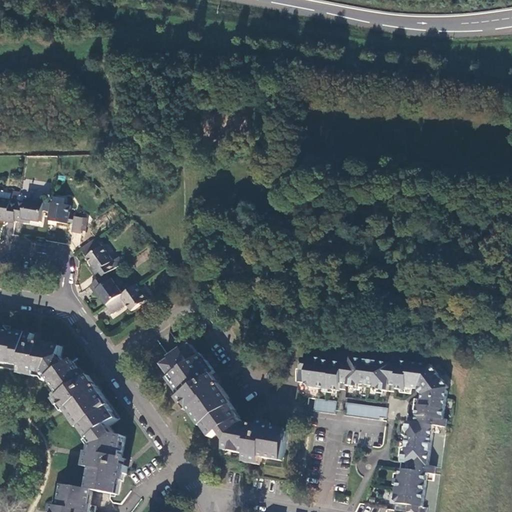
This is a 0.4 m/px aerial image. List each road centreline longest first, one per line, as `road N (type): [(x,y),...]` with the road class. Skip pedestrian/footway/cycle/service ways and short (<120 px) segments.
road 1 (residential): [(63,303),(77,310),(207,499)]
road 2 (trunk): [(282,0),(427,23),(511,17)]
